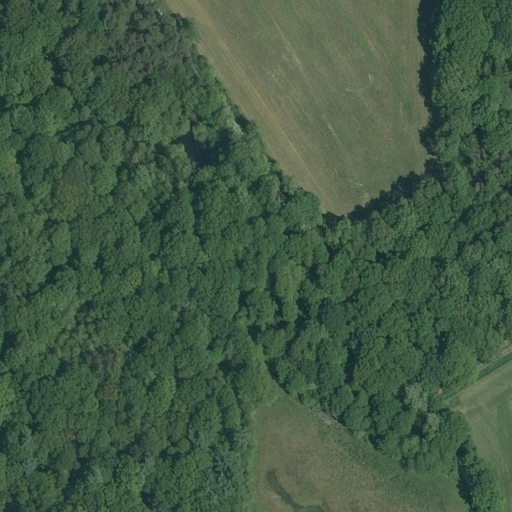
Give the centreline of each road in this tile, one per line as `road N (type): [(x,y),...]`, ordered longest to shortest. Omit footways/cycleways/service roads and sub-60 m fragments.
road 1 (track): [(417,403),(147,0)]
road 2 (track): [(479,511),(467,478),(417,403)]
